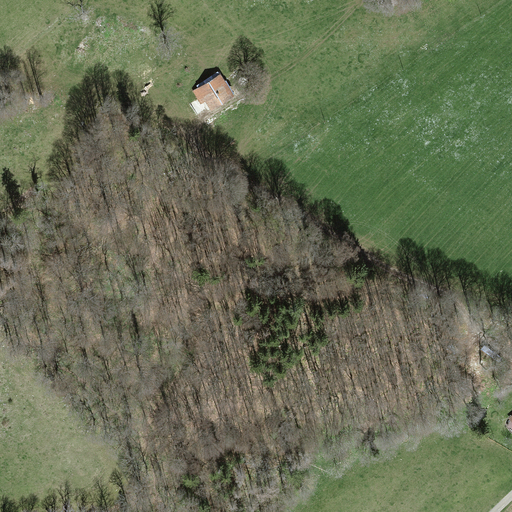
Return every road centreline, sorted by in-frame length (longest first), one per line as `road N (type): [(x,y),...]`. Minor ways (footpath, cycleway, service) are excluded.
road 1 (track): [(511,362),(484,354),(377,266),(177,129)]
road 2 (track): [(406,290),(339,298),(234,292),(188,268),(171,227),(159,224),(117,254)]
